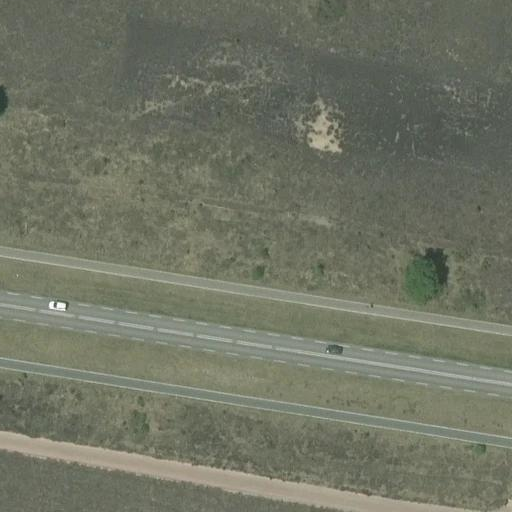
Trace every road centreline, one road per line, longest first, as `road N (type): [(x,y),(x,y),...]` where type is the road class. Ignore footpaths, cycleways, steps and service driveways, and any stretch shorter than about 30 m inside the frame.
road 1 (track): [(511,255),(0,172)]
road 2 (primary): [(511,385),(0,305)]
road 3 (track): [(404,511),(0,442)]
